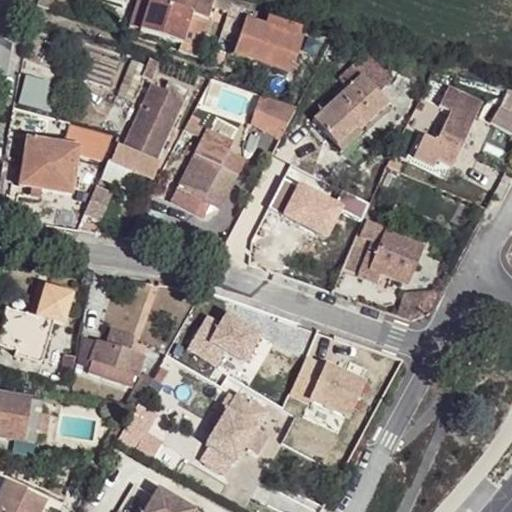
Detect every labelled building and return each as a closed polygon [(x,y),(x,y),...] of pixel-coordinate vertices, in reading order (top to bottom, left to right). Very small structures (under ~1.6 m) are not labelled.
[(73,11),(39,0),(37,0),(36,7),(71,18),(73,11)] [(140,31),(149,3),(140,0),(138,0),(129,28),(140,31)] [(207,22),(212,9),(227,14),(231,4),(217,0),(149,0),(149,3),(140,31),(139,33),(180,46),(178,53),(195,59),(203,35),(207,22)] [(234,33),(242,8),(231,4),(227,14),(220,35),(229,35),(234,33)] [(290,56),(298,33),(281,27),(281,26),(268,21),(266,30),(244,22),(233,55),(290,76),(296,58),(290,56)] [(208,36),(212,23),(207,22),(203,35),(208,36)] [(332,65),(338,53),(328,48),(322,60),(332,65)] [(222,63),(224,57),(214,53),(211,64),(218,66),(222,63)] [(392,81),(366,53),(350,68),(359,77),(360,76),(377,94),(392,81)] [(150,82),(157,64),(149,61),(142,78),(150,82)] [(388,106),(377,94),(360,76),(359,77),(350,68),(337,80),(347,90),(312,121),(336,148),(355,131),(357,134),(388,106)] [(62,117),(68,96),(47,90),(48,85),(25,78),(18,106),(62,117)] [(156,163),(188,92),(167,83),(163,92),(151,87),(123,149),(117,146),(110,162),(153,180),(160,164),(156,163)] [(452,168),(481,104),(447,89),(438,108),(451,114),(438,144),(423,137),(413,158),(434,168),(437,162),(452,168)] [(511,115),(511,92),(507,91),(500,109),(511,115)] [(279,142),(295,109),(259,97),(249,126),(279,142)] [(511,115),(500,109),(490,124),(511,136),(511,115)] [(197,138),(201,130),(188,123),(184,131),(197,138)] [(106,151),(110,139),(70,127),(66,140),(88,147),(85,158),(101,162),(106,151)] [(341,153),(360,136),(357,134),(355,131),(336,148),(341,153)] [(218,211),(243,163),(226,154),(231,145),(205,132),(169,203),(195,217),(202,203),(218,211)] [(70,197),(78,150),(68,148),(68,143),(58,142),(58,146),(26,141),(18,188),(31,190),(30,199),(38,200),(39,192),(70,197)] [(400,174),(403,166),(389,160),(385,168),(400,174)] [(402,175),(390,202),(430,219),(442,193),(402,175)] [(99,224),(112,196),(95,188),(83,217),(99,224)] [(147,243),(151,225),(136,222),(127,240),(147,243)] [(406,286),(421,250),(385,235),(386,232),(362,222),(341,271),(376,285),(380,276),(406,286)] [(41,365),(53,323),(62,326),(71,297),(44,289),(38,311),(36,318),(28,316),(5,310),(0,330),(0,347),(15,352),(14,357),(41,365)] [(431,314),(440,297),(432,293),(402,297),(395,318),(410,323),(431,314)] [(36,318),(38,311),(30,309),(28,316),(36,318)] [(128,354),(133,340),(111,332),(106,347),(128,354)] [(463,359),(475,342),(466,337),(455,354),(463,359)] [(90,363),(97,344),(80,339),(77,358),(90,363)] [(136,380),(143,360),(128,354),(106,347),(97,344),(90,363),(87,373),(131,389),(134,379),(136,380)] [(212,385),(225,363),(198,348),(185,369),(212,385)] [(71,378),(75,358),(64,356),(60,375),(71,378)] [(135,407),(151,379),(143,375),(126,405),(135,407)] [(268,437),(256,430),(267,413),(236,395),(234,399),(217,427),(205,446),(209,448),(201,460),(225,475),(232,463),(235,464),(245,448),(257,455),(268,437)] [(217,427),(234,399),(228,396),(212,423),(217,427)] [(39,415),(40,405),(29,403),(29,402),(0,397),(0,439),(34,445),(36,435),(45,436),(48,416),(39,415)] [(123,419),(126,408),(104,403),(101,414),(123,419)] [(110,450),(121,431),(113,426),(102,445),(110,450)] [(41,511),(46,502),(4,483),(0,491),(0,511),(41,511)] [(191,511),(157,491),(143,511),(191,511)]
